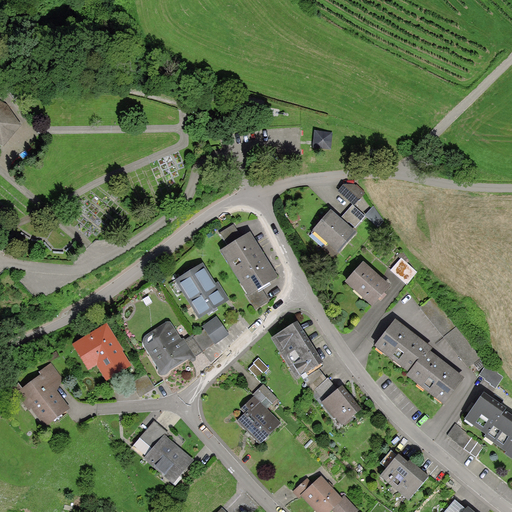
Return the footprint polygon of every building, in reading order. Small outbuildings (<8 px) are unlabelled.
[(0,142),(5,145),(22,126),(7,104),(0,101),(0,142)] [(333,133),(316,132),(314,150),(331,151),(333,133)] [(352,178),(339,190),(352,204),(365,192),(352,178)] [(358,226),(367,217),(354,206),(346,215),(358,226)] [(311,236),(338,260),(360,234),(333,211),(311,236)] [(230,249),(244,239),(235,225),(220,234),(230,249)] [(221,258),(251,304),(279,286),(249,239),(221,258)] [(175,281),(201,322),(226,305),(200,265),(175,281)] [(347,289),(376,313),(392,292),(364,269),(347,289)] [(430,298),(418,307),(440,337),(453,327),(430,298)] [(219,317),(202,327),(204,330),(187,340),(197,356),(231,337),(219,317)] [(372,346),(407,373),(425,351),(430,344),(395,317),(372,346)] [(136,336),(161,378),(190,361),(165,319),(136,336)] [(271,343),(305,387),(329,369),(295,324),(271,343)] [(479,359),(454,328),(441,339),(467,369),(479,359)] [(96,372),(106,388),(132,372),(105,329),(71,350),(88,377),(96,372)] [(445,410),(466,384),(425,351),(407,373),(404,377),(445,410)] [(269,372),(258,362),(248,372),(259,382),(269,372)] [(481,376),(497,388),(504,378),(488,366),(481,376)] [(13,397),(42,434),(69,412),(53,391),(64,383),(51,367),(13,397)] [(322,406),(341,432),(363,415),(343,390),(322,406)] [(460,424),(504,455),(511,444),(511,415),(482,394),(460,424)] [(235,424),(261,449),(281,427),(254,403),(235,424)] [(485,449),(454,427),(446,439),(476,461),(485,449)] [(143,465),(172,489),(193,464),(163,440),(143,465)] [(511,444),(504,455),(503,457),(511,463),(511,444)] [(378,483),(410,508),(430,482),(399,457),(378,483)] [(295,497),(309,511),(332,511),(341,503),(315,477),(295,497)]
